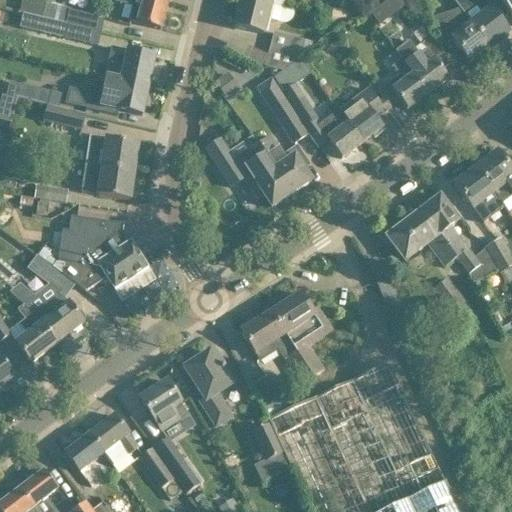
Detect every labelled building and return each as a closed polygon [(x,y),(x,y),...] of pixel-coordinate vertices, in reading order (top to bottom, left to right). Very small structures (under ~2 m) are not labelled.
[(105,0),(131,7),(127,21),(127,22),(137,25),(140,25),(160,31),(168,1),(162,0),(105,0)] [(283,10),(271,7),(242,0),(240,0),(234,28),(264,35),(268,20),(280,23),(283,10)] [(242,0),(271,7),(282,10),(284,0),(242,0)] [(399,0),(389,0),(386,2),(395,15),(405,7),(399,0)] [(402,0),(417,21),(430,13),(420,0),(402,0)] [(481,0),(452,0),(459,10),(462,14),(489,50),(490,49),(492,51),(501,44),(499,42),(508,35),(510,34),(491,10),(491,9),(490,10),(481,0)] [(511,0),(496,0),(499,3),(511,20),(511,0)] [(100,33),(104,19),(69,11),(69,10),(46,4),(43,19),(100,33)] [(443,16),(428,21),(446,45),(451,41),(457,49),(469,65),(489,50),(462,14),(451,22),(448,19),(446,20),(443,16)] [(97,47),(100,33),(43,19),(39,33),(97,47)] [(268,56),(265,68),(282,72),(285,71),(300,59),(305,42),(273,33),(268,56)] [(409,42),(395,52),(402,60),(428,96),(448,80),(441,70),(450,64),(438,48),(430,38),(421,45),(426,52),(420,56),(409,42)] [(148,88),(154,58),(111,49),(105,79),(148,88)] [(407,111),(428,96),(402,60),(392,68),(398,77),(377,92),(390,109),(399,102),(407,111)] [(282,72),(274,79),(282,93),(291,107),(305,127),(303,128),(304,129),(318,149),(328,142),(341,160),(362,145),(338,113),(337,112),(319,126),(315,121),(317,119),(304,99),(295,85),(285,71),(282,72)] [(228,76),(215,86),(225,98),(238,89),(228,76)] [(68,90),(65,105),(115,116),(116,111),(122,113),(142,117),(148,88),(105,79),(101,97),(68,90)] [(24,86),(11,98),(17,99),(33,103),(46,106),(46,107),(58,110),(61,95),(49,92),(24,86)] [(374,140),(382,134),(380,131),(383,129),(376,120),(385,112),(368,90),(338,113),(362,145),(372,137),(374,140)] [(46,107),(42,122),(80,131),(84,116),(58,110),(46,107)] [(291,107),(275,117),(294,146),(307,137),(302,128),(303,128),(305,127),(291,107)] [(105,141),(89,138),(85,166),(134,174),(138,145),(105,140),(105,141)] [(270,138),(258,146),(291,196),(311,183),(303,170),(308,167),(297,149),(283,158),(270,138)] [(248,156),(234,164),(245,180),(243,181),(257,202),(263,197),(271,209),(291,196),(258,146),(246,154),(248,156)] [(228,154),(214,163),(231,189),(243,181),(245,180),(234,164),(228,154)] [(484,159),(474,167),(476,170),(500,202),(511,193),(511,194),(511,173),(497,154),(495,155),(487,162),(484,159)] [(18,177),(20,162),(10,161),(8,176),(18,177)] [(129,202),(134,174),(85,166),(81,194),(98,197),(98,198),(129,202)] [(476,170),(454,187),(472,210),(483,225),(505,208),(500,202),(476,170)] [(66,204),(68,192),(36,187),(34,199),(66,204)] [(32,208),(33,200),(21,198),(19,206),(32,208)] [(469,275),(480,268),(451,228),(458,222),(439,198),(421,212),(457,259),(469,275)] [(47,217),(49,205),(37,204),(35,215),(47,217)] [(457,259),(421,212),(401,227),(398,223),(378,238),(387,250),(392,247),(404,263),(427,246),(445,269),(457,259)] [(64,262),(62,276),(74,285),(75,286),(85,293),(107,279),(114,292),(122,303),(155,281),(148,270),(143,262),(136,251),(131,242),(127,245),(121,236),(117,236),(119,225),(71,218),(68,234),(73,235),(69,263),(64,262)] [(511,289),(511,261),(500,241),(486,249),(501,275),(502,274),(511,290),(511,289)] [(45,248),(38,258),(41,260),(53,269),(57,265),(49,259),(50,257),(48,255),(50,252),(45,248)] [(34,269),(32,272),(50,285),(51,286),(65,297),(74,285),(62,276),(53,269),(41,260),(34,269)] [(447,282),(434,292),(452,315),(453,314),(465,305),(447,282)] [(23,306),(27,309),(55,346),(83,325),(82,323),(84,322),(84,318),(80,313),(77,312),(75,314),(68,305),(68,304),(65,301),(57,296),(47,290),(25,306),(24,306),(23,306)] [(311,313),(300,295),(271,314),(301,361),(312,379),(323,372),(308,349),(331,334),(316,310),(311,313)] [(17,344),(16,345),(19,349),(31,365),(55,346),(27,309),(23,306),(23,305),(17,310),(24,319),(19,324),(28,336),(17,344)] [(301,361),(271,314),(241,333),(260,362),(278,350),(289,368),(301,386),(312,379),(301,361)] [(0,344),(11,336),(8,332),(0,321),(0,344)] [(186,369),(184,370),(204,401),(200,403),(211,420),(217,429),(233,419),(219,396),(234,387),(226,376),(228,375),(224,370),(214,355),(211,357),(209,354),(206,356),(205,354),(196,360),(197,362),(193,364),(186,369)] [(0,388),(15,377),(3,361),(0,358),(0,388)] [(396,386),(388,368),(280,414),(275,403),(263,411),(275,438),(311,511),(456,511),(397,386),(396,386)] [(263,411),(275,403),(274,402),(279,399),(266,378),(253,387),(267,408),(263,410),(263,411)] [(142,399),(140,400),(151,417),(154,422),(154,421),(161,431),(177,420),(181,426),(190,420),(180,405),(181,404),(178,399),(167,383),(151,393),(149,391),(141,396),(142,399)] [(114,417),(89,436),(104,456),(113,467),(127,455),(129,457),(139,450),(126,433),(114,417)] [(265,463),(281,455),(268,427),(251,434),(265,463)] [(89,436),(65,455),(78,471),(90,487),(99,480),(114,469),(113,467),(104,456),(89,436)] [(167,440),(154,449),(169,471),(186,495),(203,483),(187,459),(183,461),(171,443),(168,439),(167,440)] [(170,502),(182,493),(151,450),(139,458),(170,502)] [(41,473),(39,470),(29,477),(31,480),(19,490),(35,511),(54,511),(46,501),(58,492),(43,472),(41,473)] [(35,511),(19,490),(0,504),(0,511),(35,511)] [(238,511),(232,502),(218,511),(238,511)]
